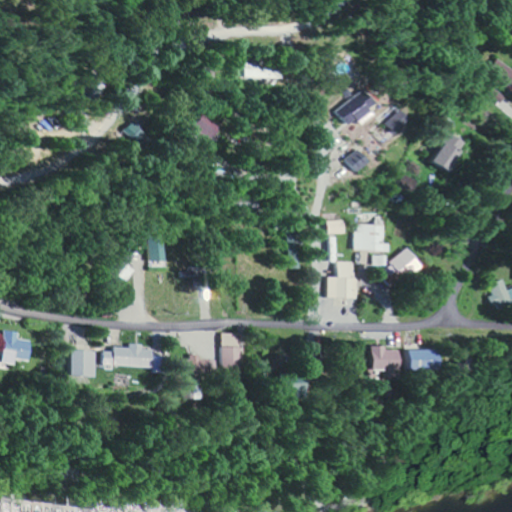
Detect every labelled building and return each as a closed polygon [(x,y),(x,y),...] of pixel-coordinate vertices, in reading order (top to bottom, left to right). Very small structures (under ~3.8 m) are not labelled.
[(507,86),(511,79),(511,70),(495,59),(486,71),(507,86)] [(282,66),(247,65),(246,78),(281,79),(282,66)] [(497,103),(502,96),(492,88),(486,95),(497,103)] [(348,127),(367,112),(365,109),(371,104),(361,92),(335,112),(348,127)] [(382,124),(390,133),(405,120),(396,111),(382,124)] [(205,149),(218,122),(200,113),(187,140),(205,149)] [(424,164),(439,173),(462,136),(446,127),(424,164)] [(346,158),(352,172),(368,164),(362,151),(346,158)] [(394,187),(408,196),(418,181),(404,171),(394,187)] [(329,234),(345,233),(345,221),(328,221),(329,234)] [(380,225),(356,224),(355,250),(376,251),(375,266),(388,267),(389,244),(379,244),(380,225)] [(161,236),(146,236),(147,262),(162,261),(161,236)] [(290,269),(300,269),(299,236),(289,237),(290,269)] [(134,270),(127,265),(135,256),(127,250),(99,284),(107,290),(118,277),(124,282),(134,270)] [(422,269),(411,250),(385,265),(396,284),(422,269)] [(357,299),(358,278),(355,278),(355,262),(337,262),(336,278),(328,277),(327,298),(357,299)] [(511,289),(510,290),(506,279),(490,284),(495,299),(496,299),(499,309),(511,304),(511,289)] [(25,361),(28,341),(17,339),(18,334),(1,331),(0,338),(0,364),(10,366),(11,359),(25,361)] [(242,345),(237,345),(237,334),(220,334),(219,382),(235,382),(235,364),(241,364),(242,345)] [(150,350),(140,350),(140,345),(126,344),(126,348),(110,348),(110,352),(101,352),(100,366),(149,368),(150,350)] [(369,370),(382,370),(382,376),(398,376),(399,351),(384,351),(384,346),(369,346),(369,370)] [(97,353),(70,349),(67,376),(94,379),(97,353)] [(433,349),(403,349),(403,371),(433,371),(433,349)] [(176,376),(215,375),(214,361),(196,361),(196,355),(185,355),(185,360),(176,360),(176,376)] [(297,401),(296,385),(272,386),(272,403),(297,401)]
